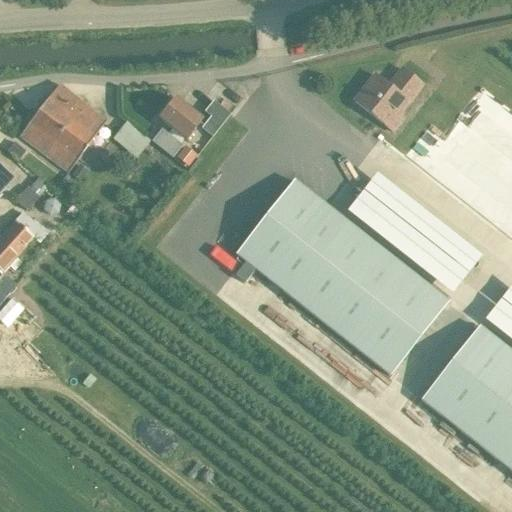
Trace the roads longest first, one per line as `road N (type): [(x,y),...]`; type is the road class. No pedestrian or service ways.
road 1 (unknown): [(288,117),(218,207),(210,242),(218,278),(389,411),(502,259)]
road 2 (tertiary): [(0,21),(268,7)]
road 3 (track): [(219,511),(56,388),(0,382)]
